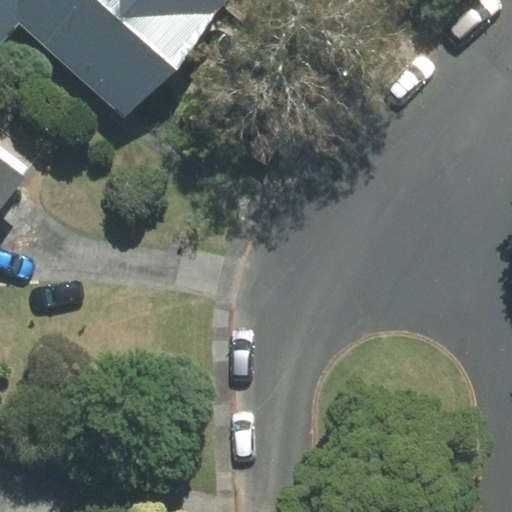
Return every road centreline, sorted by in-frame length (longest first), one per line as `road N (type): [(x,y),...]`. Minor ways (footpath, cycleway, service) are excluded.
road 1 (residential): [(280,511),(284,366),(354,226)]
road 2 (residential): [(511,80),(499,149),(495,249),(511,353)]
road 3 (residential): [(354,226),(511,49)]
